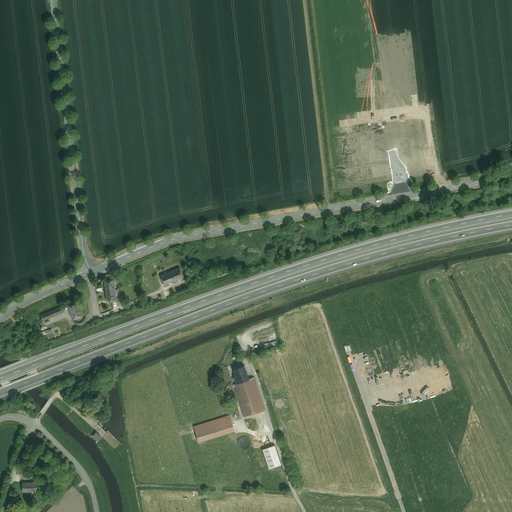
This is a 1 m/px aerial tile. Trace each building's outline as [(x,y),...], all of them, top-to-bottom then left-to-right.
[(180,267),(161,275),(164,285),(184,277),(180,267)] [(115,279),(105,280),(107,302),(118,301),(115,279)] [(78,300),(66,305),(73,320),(84,315),(78,300)] [(40,316),(43,322),(65,313),(62,306),(40,316)] [(234,376),(233,376),(235,384),(249,380),(245,365),(232,369),(234,376)] [(235,384),(244,415),(264,409),(254,378),(249,380),(235,384)] [(229,414),(194,426),(199,442),(234,430),(229,414)] [(96,432),(92,437),(95,439),(97,442),(102,437),(99,435),(96,432)] [(273,445),(262,449),(269,468),(280,465),(273,445)] [(22,482),(23,492),(32,491),(32,493),(38,493),(37,481),(22,482)]
